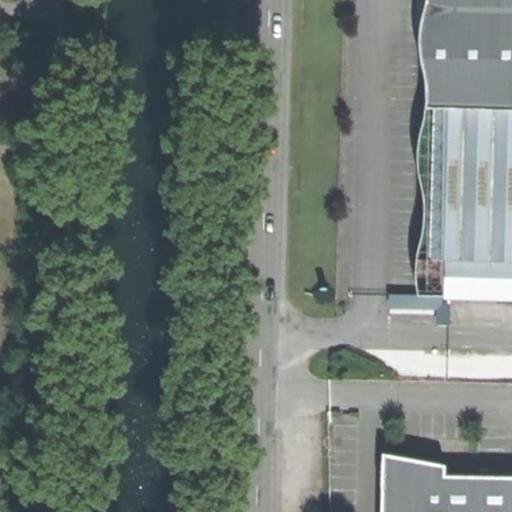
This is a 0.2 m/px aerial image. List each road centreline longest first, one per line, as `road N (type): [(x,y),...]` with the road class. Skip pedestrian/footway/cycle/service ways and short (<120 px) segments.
road 1 (track): [(52,0),(44,511)]
road 2 (secondary): [(274,511),(278,0)]
